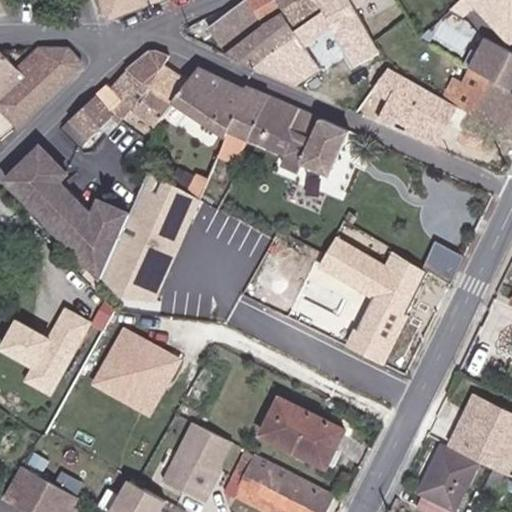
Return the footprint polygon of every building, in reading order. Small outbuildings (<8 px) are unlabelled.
[(105,0),(111,17),(152,0),(151,0),(105,0)] [(288,16),(277,0),(249,0),(248,2),(209,30),(227,53),(288,16)] [(248,65),(297,87),(322,72),(308,48),(336,32),(349,57),(373,42),(354,4),(351,0),(317,0),(326,14),(313,23),(298,32),(248,65)] [(313,23),(298,0),(277,0),(288,16),(298,32),(313,23)] [(326,14),(317,0),(298,0),(313,23),(326,14)] [(476,10),(465,0),(463,0),(455,8),(465,19),(476,10)] [(511,0),(465,0),(476,10),(494,27),(511,10),(511,0)] [(511,39),(511,10),(494,27),(509,43),(511,39)] [(225,54),(248,65),(298,32),(288,16),(227,53),(225,54)] [(382,57),(376,46),(373,42),(349,57),(356,70),(382,57)] [(0,53),(0,108),(18,128),(79,72),(84,60),(66,48),(37,49),(16,69),(0,53)] [(174,102),(188,83),(167,66),(172,56),(159,50),(155,51),(151,53),(128,72),(131,73),(174,102)] [(410,65),(417,69),(420,63),(413,60),(410,65)] [(511,90),(511,63),(501,84),(511,90)] [(226,130),(246,91),(199,68),(188,83),(174,102),(173,104),(222,139),(226,130)] [(173,104),(174,102),(131,73),(112,93),(132,109),(138,113),(157,127),(173,104)] [(511,137),(511,90),(501,84),(491,79),(484,94),(452,79),(441,101),(511,137)] [(286,156),(304,111),(248,87),(246,91),(226,130),(286,156)] [(132,109),(112,93),(106,88),(69,122),(91,145),(119,120),(132,109)] [(138,113),(132,109),(119,120),(125,124),(138,113)] [(331,176),(349,130),(304,111),(286,156),(282,165),(302,173),(306,165),(331,176)] [(103,279),(131,217),(101,204),(90,220),(58,185),(69,175),(60,164),(55,169),(49,163),(54,158),(43,147),(7,179),(103,279)] [(196,196),(217,208),(226,188),(221,185),(231,161),(215,153),(203,182),(201,186),(196,196)] [(210,239),(225,213),(217,208),(196,196),(164,179),(153,198),(181,213),(176,221),(210,239)] [(447,209),(476,220),(486,193),(457,182),(447,209)] [(239,208),(246,213),(251,204),(243,200),(239,208)] [(134,234),(139,226),(132,221),(127,229),(134,234)] [(418,263),(453,285),(459,274),(425,253),(418,263)] [(0,329),(0,348),(32,363),(25,378),(58,393),(94,316),(64,302),(50,333),(7,313),(0,329)] [(126,322),(94,382),(156,415),(189,356),(126,322)] [(320,451),(332,457),(344,433),(279,399),(262,433),(316,461),(320,451)] [(196,500),(226,440),(186,419),(156,479),(196,500)] [(417,509),(423,511),(454,511),(480,462),(442,443),(418,492),(424,496),(417,509)] [(327,467),(332,457),(320,451),(316,461),(327,467)] [(36,511),(69,511),(80,495),(27,464),(9,495),(36,511)] [(290,511),(324,511),(333,495),(273,464),(257,495),(290,511)] [(160,511),(166,502),(135,485),(119,511),(160,511)]
